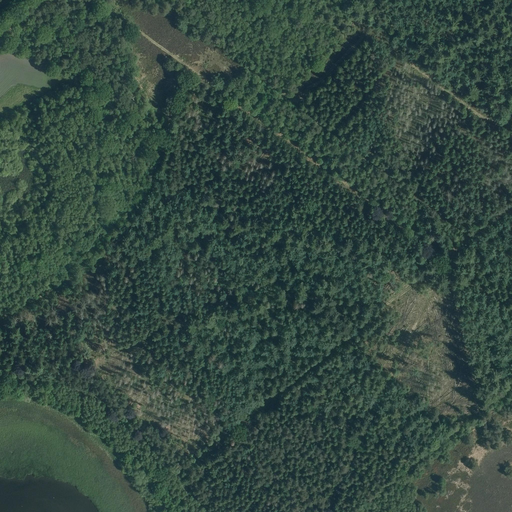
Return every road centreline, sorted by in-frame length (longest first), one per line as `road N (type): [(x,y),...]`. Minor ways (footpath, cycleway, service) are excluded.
road 1 (track): [(0,373),(23,375),(440,256)]
road 2 (track): [(441,254),(94,0)]
road 3 (track): [(289,384),(178,475),(101,399),(23,375)]
road 4 (track): [(0,319),(77,273),(128,227),(157,174),(182,63)]
road 5 (track): [(149,191),(440,255)]
road 6 (track): [(363,0),(365,33),(299,99),(244,67),(219,90)]
road 7 (track): [(358,444),(442,259)]
road 8 (track): [(354,511),(511,383)]
road 9 (track): [(289,384),(441,258)]
road 10 (track): [(478,114),(405,60),(473,0)]
road 11 (track): [(443,259),(481,408)]
